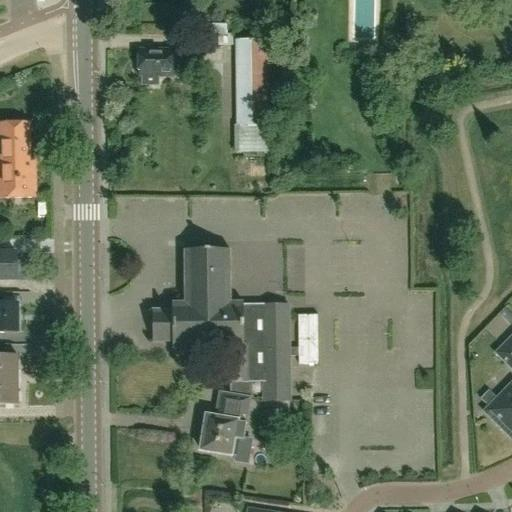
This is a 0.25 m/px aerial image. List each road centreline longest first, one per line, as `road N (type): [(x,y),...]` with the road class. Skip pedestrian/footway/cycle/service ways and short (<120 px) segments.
road 1 (primary): [(88,511),(84,31)]
road 2 (residential): [(511,470),(441,493),(377,495),(354,511)]
